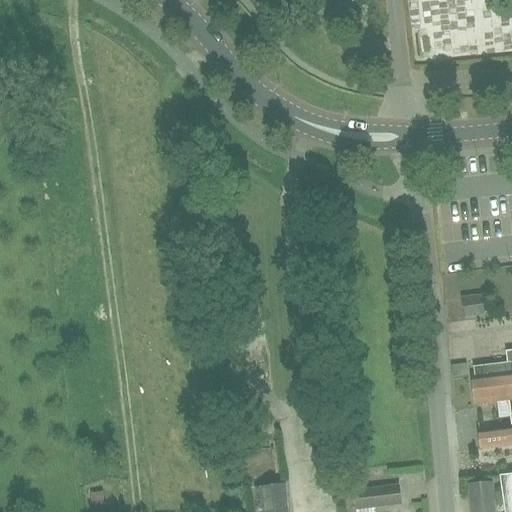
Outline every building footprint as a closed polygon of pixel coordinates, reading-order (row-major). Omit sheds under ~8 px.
[(482,296),(462,299),(464,316),(484,313),(482,296)] [(482,405),(511,403),(511,383),(481,385),(482,405)] [(489,454),(511,450),(511,434),(487,438),(489,454)] [(511,511),(511,474),(500,475),(504,511),(511,511)] [(495,511),(492,482),(468,485),(471,511),(495,511)] [(397,485),(352,490),(354,509),(399,503),(397,485)]
